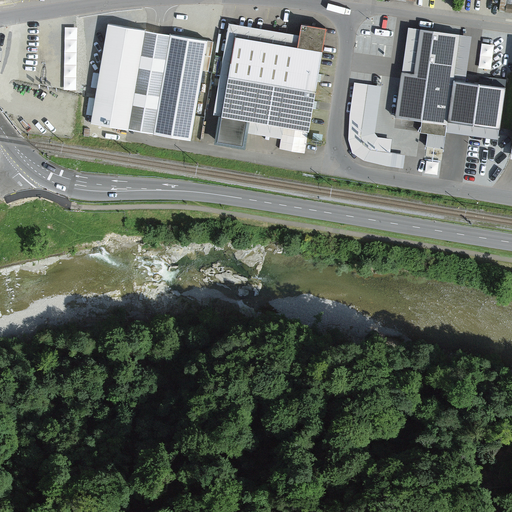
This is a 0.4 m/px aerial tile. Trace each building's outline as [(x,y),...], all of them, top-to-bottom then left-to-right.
[(228,72),(316,87),(326,25),(301,21),(297,44),(235,34),(228,72)] [(93,123),(128,129),(145,31),(109,25),(93,123)] [(459,36),(410,30),(398,118),(423,121),(421,132),(428,133),(427,146),(443,148),(446,121),(499,128),(504,89),(453,82),(459,36)] [(145,31),(128,129),(190,140),(207,42),(145,31)] [(88,34),(89,48),(99,47),(98,33),(88,34)] [(482,57),(494,57),(494,43),(482,43),(482,57)] [(308,129),(316,87),(228,72),(217,139),(243,143),(247,119),(308,129)] [(382,87),(354,84),(348,137),(352,154),(365,162),(402,168),(404,157),(392,155),(394,141),(379,138),(376,134),(382,87)]
